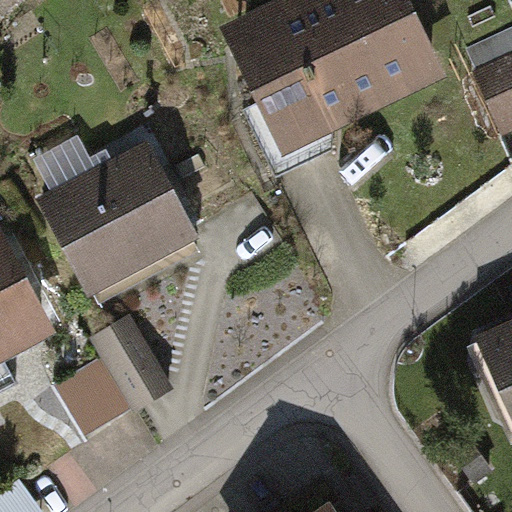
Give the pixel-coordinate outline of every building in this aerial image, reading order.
[(277,160),(438,85),(398,0),(269,0),(214,26),(277,160)] [(511,26),(511,25),(453,50),(493,141),(511,132),(511,26)] [(27,201),(79,304),(196,245),(144,142),(27,201)] [(0,367),(52,340),(0,241),(0,367)] [(511,320),(465,342),(511,445),(511,320)] [(122,406),(90,356),(42,387),(74,436),(122,406)] [(0,511),(32,511),(10,480),(0,486),(0,511)]
